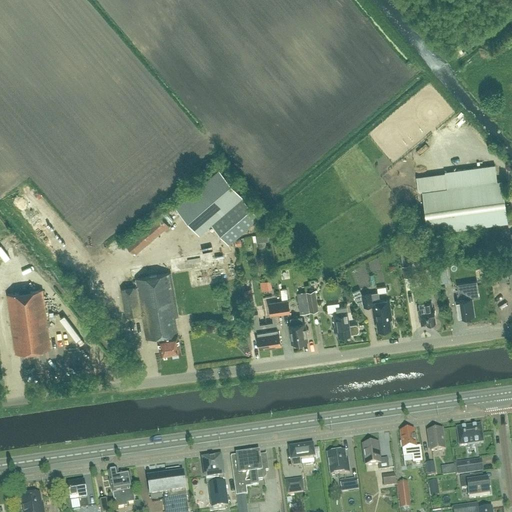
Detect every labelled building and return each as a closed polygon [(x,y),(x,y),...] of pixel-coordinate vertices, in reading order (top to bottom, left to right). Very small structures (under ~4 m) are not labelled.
[(455,55),(461,63),(469,56),(463,48),(455,55)] [(424,152),(435,146),(432,142),(422,148),(424,152)] [(497,180),(495,164),(445,170),(447,186),(422,189),(427,231),(507,221),(502,179),(497,180)] [(199,233),(211,223),(228,243),(258,217),(241,197),(242,196),(218,169),(175,206),(199,233)] [(135,254),(169,225),(159,213),(125,242),(135,254)] [(404,276),(411,275),(410,264),(411,264),(410,251),(400,252),(402,265),(404,276)] [(108,274),(114,280),(120,273),(115,267),(108,274)] [(454,267),(446,269),(449,279),(457,277),(454,267)] [(161,354),(181,351),(178,329),(181,329),(171,272),(136,278),(137,286),(121,288),(126,315),(141,312),(146,337),(158,335),(161,354)] [(471,298),(479,296),(477,280),(457,283),(458,293),(457,293),(458,299),(456,299),(458,316),(474,314),(471,298)] [(388,314),(391,314),(389,299),(379,300),(378,292),(363,294),(360,288),(353,291),(358,303),(364,302),(364,305),(372,304),(374,320),(377,320),(378,329),(390,328),(390,326),(392,325),(391,320),(389,320),(388,314)] [(306,291),(310,312),(318,310),(315,289),(306,291)] [(310,312),(306,291),(306,290),(297,292),(300,313),(310,312)] [(432,323),(433,321),(435,321),(434,315),(435,315),(434,313),(435,312),(435,309),(434,308),(433,306),(432,306),(431,300),(434,300),(433,292),(415,295),(416,305),(418,304),(419,316),(420,316),(421,323),(426,322),(426,323),(428,322),(429,323),(432,323)] [(290,312),(288,299),(269,302),(271,315),(272,315),(273,321),(260,323),(258,312),(252,313),(253,324),(255,338),(257,338),(259,347),(281,344),(279,328),(280,327),(279,320),(278,313),(290,312)] [(356,324),(349,325),(347,306),(336,307),(336,311),(333,311),(335,326),(333,326),(334,331),(337,331),(338,335),(350,334),(350,333),(357,333),(358,330),(358,325),(356,324)] [(40,319),(11,323),(14,341),(27,339),(28,352),(39,350),(38,346),(44,346),(44,343),(57,341),(52,309),(39,310),(40,319)] [(306,334),(307,334),(306,327),(305,327),(304,321),(303,322),(302,316),(290,317),(291,324),(289,324),(292,342),(307,340),(306,334)] [(480,427),(457,430),(459,447),(468,446),(468,447),(474,447),(474,445),(483,444),(480,427)] [(402,448),(403,457),(404,460),(412,458),(413,465),(422,464),(422,459),(420,448),(416,449),(414,432),(400,434),(401,444),(400,444),(401,449),(402,448)] [(444,451),(442,432),(428,434),(430,453),(444,451)] [(378,472),(389,471),(387,461),(380,462),(378,446),(363,448),(365,467),(377,466),(378,472)] [(299,460),(313,458),(312,448),(290,451),(291,461),(292,461),(293,467),(300,466),(299,460)] [(330,477),(349,474),(348,467),(346,467),(344,453),(327,456),(330,477)] [(251,488),(252,488),(258,488),(257,482),(264,481),(266,478),(266,473),(268,473),(269,473),(266,456),(266,457),(259,458),(258,456),(257,456),(256,455),(251,455),(251,457),(237,459),(237,460),(231,461),(231,459),(230,460),(236,498),(237,498),(244,497),(247,496),(246,489),(251,488)] [(228,507),(221,459),(210,461),(210,460),(206,461),(206,462),(202,462),(204,474),(203,474),(204,477),(205,477),(205,481),(206,481),(207,487),(208,487),(212,510),(228,507)] [(457,465),(458,476),(482,472),(481,461),(457,465)] [(434,464),(426,465),(428,477),(436,476),(434,464)] [(166,474),(166,477),(147,480),(150,497),(163,495),(164,500),(163,500),(164,511),(188,511),(185,492),(183,475),(180,476),(179,472),(166,474)] [(127,505),(134,504),(132,492),(133,492),(129,475),(118,478),(117,474),(108,475),(112,496),(113,496),(116,510),(127,508),(127,505)] [(384,488),(396,486),(394,475),(382,477),(384,488)] [(474,483),(473,477),(460,478),(461,490),(468,489),(469,499),(489,496),(488,489),(490,489),(489,482),(487,482),(487,481),(474,483)] [(301,481),(285,483),(287,495),(303,493),(301,481)] [(342,494),(358,491),(356,481),(340,483),(342,494)] [(437,482),(429,483),(430,491),(438,490),(437,482)] [(80,510),(88,508),(84,484),(68,487),(70,496),(68,497),(69,501),(70,501),(70,503),(79,502),(80,510)] [(405,493),(399,494),(401,510),(410,508),(409,499),(406,499),(405,493)] [(23,511),(43,511),(42,511),(39,496),(22,498),(23,511)] [(246,511),(244,497),(237,498),(238,511),(246,511)] [(108,511),(107,501),(99,503),(100,511),(108,511)]
